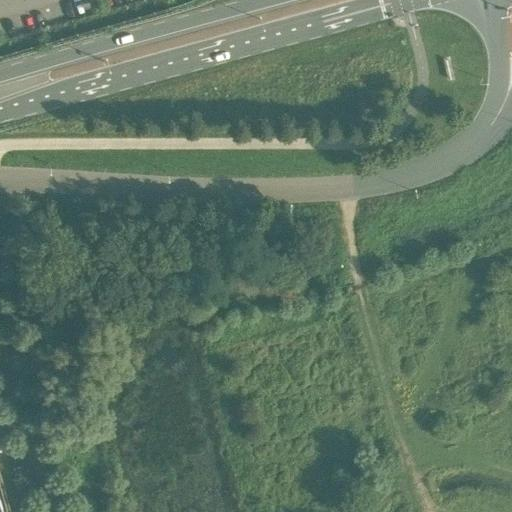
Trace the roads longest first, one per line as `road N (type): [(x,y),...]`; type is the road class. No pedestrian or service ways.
road 1 (unclassified): [(490,126),(441,161),(351,187),(198,191),(0,178)]
road 2 (primary): [(0,115),(426,0)]
road 3 (primary): [(272,0),(0,76)]
road 4 (unclassified): [(0,356),(54,511)]
road 5 (unclassified): [(485,0),(498,76),(490,126)]
